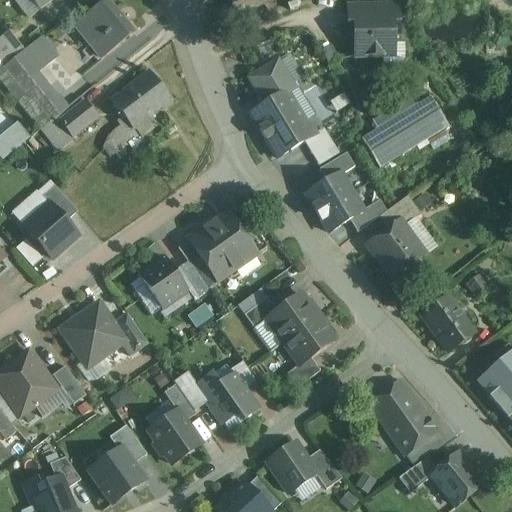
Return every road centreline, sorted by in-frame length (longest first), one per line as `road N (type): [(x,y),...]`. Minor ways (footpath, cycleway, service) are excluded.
road 1 (residential): [(0,334),(241,162)]
road 2 (residential): [(167,511),(399,346)]
road 3 (residential): [(241,162),(399,346)]
road 4 (residential): [(185,0),(241,162)]
road 5 (residential): [(399,346),(511,470)]
